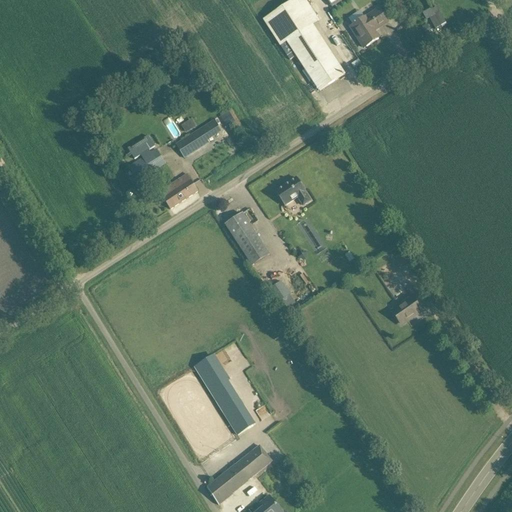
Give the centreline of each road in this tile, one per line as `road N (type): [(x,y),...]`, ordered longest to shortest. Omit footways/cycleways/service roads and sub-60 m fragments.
road 1 (unclassified): [(75,289),(475,24),(497,26),(511,47)]
road 2 (unclassified): [(75,289),(212,511)]
road 3 (track): [(75,289),(0,166)]
